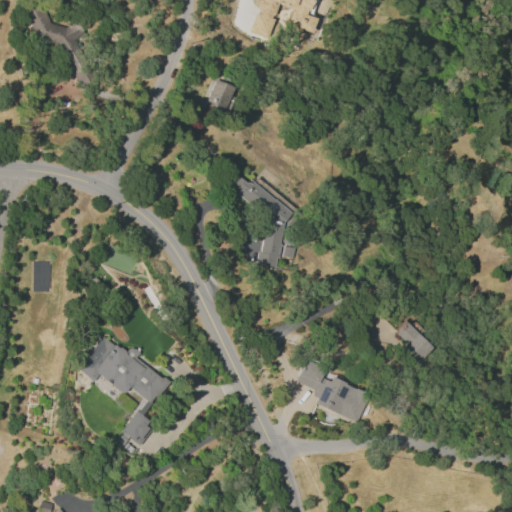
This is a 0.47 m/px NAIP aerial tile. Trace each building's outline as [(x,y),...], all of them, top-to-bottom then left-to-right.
[(309,0),(257,0),(255,9),(248,32),(266,38),(276,4),(290,8),(284,27),(308,34),(313,17),(305,15),(309,0)] [(49,23),(40,3),(23,11),(37,41),(58,45),(77,86),(90,81),(75,48),(79,29),(49,23)] [(203,104),(222,112),(233,87),(214,79),(203,104)] [(401,349),(418,363),(432,348),(404,321),(394,332),(406,344),(401,349)] [(166,382),(129,354),(128,356),(101,335),(89,350),(86,348),(72,367),(91,381),(96,375),(125,397),(130,390),(143,400),(119,431),(137,444),(152,424),(141,416),(166,382)] [(293,382),(315,390),(310,405),(355,421),(366,392),(323,377),(326,369),(301,360),(293,382)]
